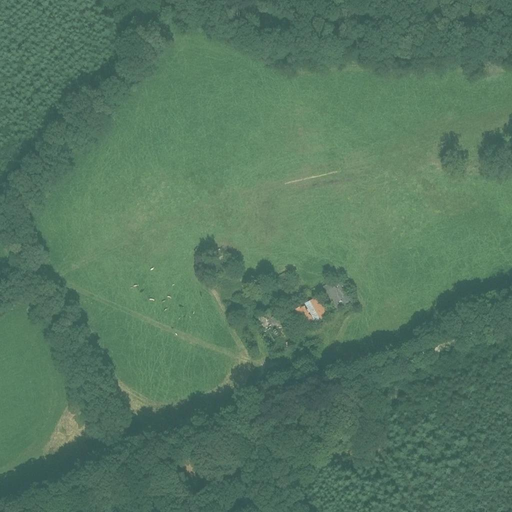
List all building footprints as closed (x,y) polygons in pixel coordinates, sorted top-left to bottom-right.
[(340,277),(323,287),(337,311),(354,301),(340,277)] [(288,291),(299,287),(297,282),(286,286),(288,291)] [(330,315),(320,296),(291,312),(302,331),(330,315)] [(295,345),(274,309),(254,320),(275,356),(295,345)] [(285,324),(290,332),(295,329),(290,321),(285,324)] [(303,369),(295,373),(291,375),(290,373),(280,377),(286,389),(308,378),(303,369)]
